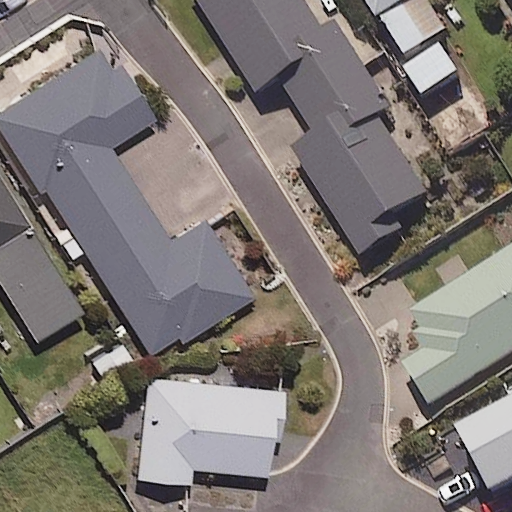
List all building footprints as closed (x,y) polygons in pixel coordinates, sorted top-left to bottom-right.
[(327,38),(303,0),(199,0),(266,102),(287,89),(322,143),(301,157),(369,264),(401,243),(392,230),(433,203),(383,125),(396,117),(340,30),(327,38)] [(366,0),(426,98),(461,77),(442,45),(452,39),(427,0),(366,0)] [(0,115),(0,125),(66,227),(53,236),(72,264),(85,256),(155,363),(254,298),(206,224),(173,245),(110,149),(156,120),(107,45),(0,115)] [(82,314),(0,177),(0,281),(36,341),(82,314)] [(511,260),(415,322),(436,354),(409,371),(437,414),(511,365),(511,260)] [(279,392),(148,380),(138,481),(190,486),(192,470),(271,478),(279,392)] [(511,504),(511,420),(468,444),(504,509),(511,504)]
